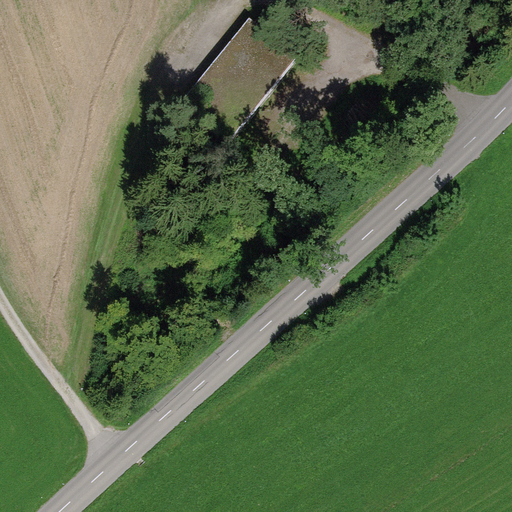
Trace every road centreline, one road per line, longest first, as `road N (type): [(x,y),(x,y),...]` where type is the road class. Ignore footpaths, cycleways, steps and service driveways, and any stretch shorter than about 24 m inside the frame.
road 1 (tertiary): [(61,511),(511,102)]
road 2 (track): [(116,459),(14,319),(0,282)]
